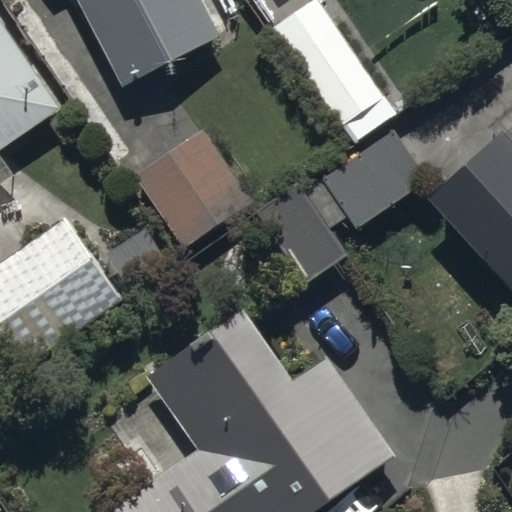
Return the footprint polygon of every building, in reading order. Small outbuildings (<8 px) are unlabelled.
[(73,0),(115,82),(218,30),(203,0),(73,0)] [(293,0),(276,11),(355,133),(403,102),(336,0),(293,0)] [(511,0),(500,0),(511,17),(511,0)] [(0,146),(58,110),(0,20),(0,146)] [(511,112),(435,181),(511,267),(511,112)] [(130,166),(178,239),(255,190),(207,117),(130,166)] [(246,208),(295,283),(349,249),(338,231),(426,174),(392,123),(305,179),(300,173),(246,208)] [(0,257),(0,355),(12,374),(124,302),(67,214),(0,257)] [(93,511),(311,511),(399,452),(327,350),(296,371),(245,297),(140,370),(191,444),(93,511)]
